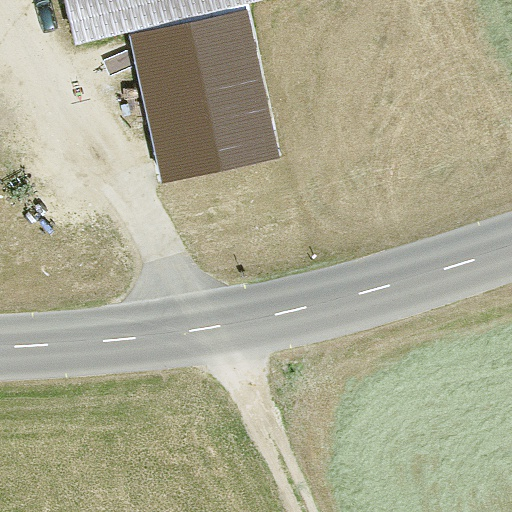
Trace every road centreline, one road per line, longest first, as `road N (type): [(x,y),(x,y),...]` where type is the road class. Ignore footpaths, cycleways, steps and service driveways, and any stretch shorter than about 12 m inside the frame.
road 1 (tertiary): [(511,245),(245,321),(0,346)]
road 2 (track): [(213,327),(0,16)]
road 3 (track): [(213,327),(300,511)]
